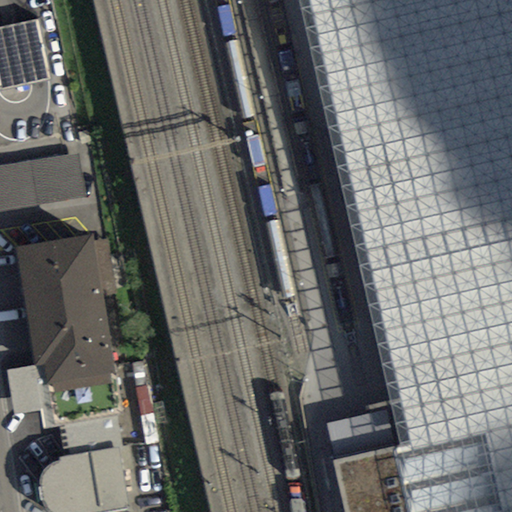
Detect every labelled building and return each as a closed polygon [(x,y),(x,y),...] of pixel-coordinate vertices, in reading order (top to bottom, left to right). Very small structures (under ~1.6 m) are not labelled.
[(0,90),(49,80),(36,20),(0,27),(0,90)] [(0,210),(86,196),(79,153),(0,165),(0,210)] [(393,279),(418,273),(405,219),(381,225),(393,279)] [(36,365),(37,368),(112,353),(91,237),(16,249),(36,365)] [(117,415),(124,413),(112,353),(37,368),(36,365),(9,371),(17,414),(42,409),(46,428),(59,426),(117,415)] [(324,426),(333,464),(394,449),(385,411),(324,426)] [(124,447),(117,415),(59,426),(65,457),(118,448),(124,447)] [(343,511),(505,511),(486,428),(463,433),(421,443),(394,449),(333,464),(343,511)] [(113,511),(128,509),(118,448),(65,457),(60,458),(61,463),(56,464),(51,466),(44,471),(40,479),(40,491),(42,500),(46,507),(50,511),(113,511)]
